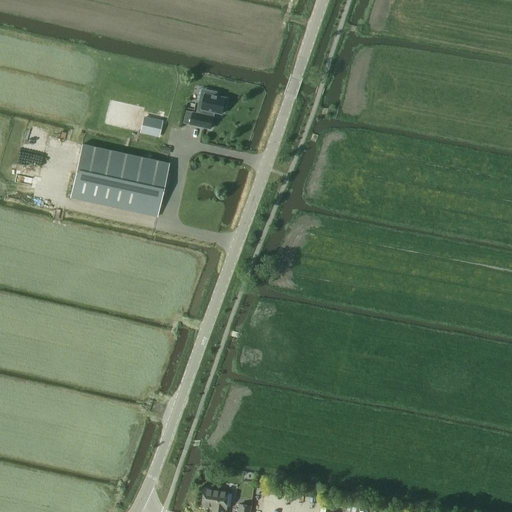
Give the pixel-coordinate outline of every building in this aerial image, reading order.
[(193,112),(190,124),(211,129),(213,117),(214,112),(222,114),(224,107),(225,107),(227,100),(226,99),(226,98),(216,96),(217,92),(206,90),(204,101),(200,101),(197,113),(193,112)] [(144,115),(140,131),(154,134),(157,118),(144,115)] [(21,158),(21,154),(20,151),(18,148),(16,145),(13,142),(11,141),(7,140),(4,139),(0,139),(0,175),(2,176),(5,176),(9,175),(12,173),(15,171),(18,168),(19,165),(21,161),(21,158)] [(157,217),(168,163),(82,144),(70,198),(71,198),(157,217)] [(229,492),(204,488),(204,490),(203,490),(202,496),(203,496),(202,505),(213,507),(212,511),(225,511),(226,509),(227,509),(229,492)]
